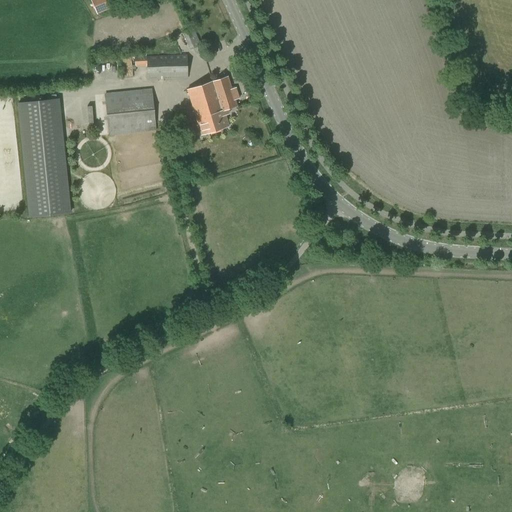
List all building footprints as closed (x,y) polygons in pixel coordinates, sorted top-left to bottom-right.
[(90,0),(97,14),(119,4),(117,0),(90,0)] [(205,55),(193,28),(182,33),(190,50),(193,49),(197,58),(205,55)] [(146,66),(146,72),(143,72),(144,78),(147,78),(147,80),(188,79),(187,54),(135,56),(135,67),(146,66)] [(227,76),(212,81),(187,90),(201,135),(229,126),(225,114),(229,113),(228,109),(237,106),(227,76)] [(105,95),(109,135),(156,131),(151,89),(105,95)] [(29,102),(27,102),(17,103),(29,218),(71,213),(63,137),(59,99),(29,102)]
